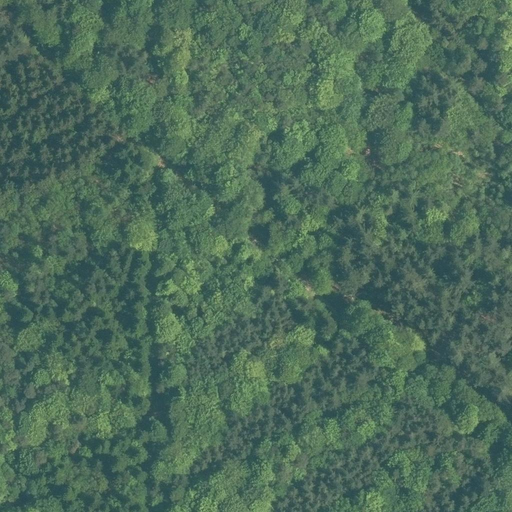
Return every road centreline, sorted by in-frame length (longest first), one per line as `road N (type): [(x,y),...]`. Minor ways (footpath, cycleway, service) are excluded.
road 1 (track): [(0,15),(511,474)]
road 2 (track): [(155,0),(147,511)]
